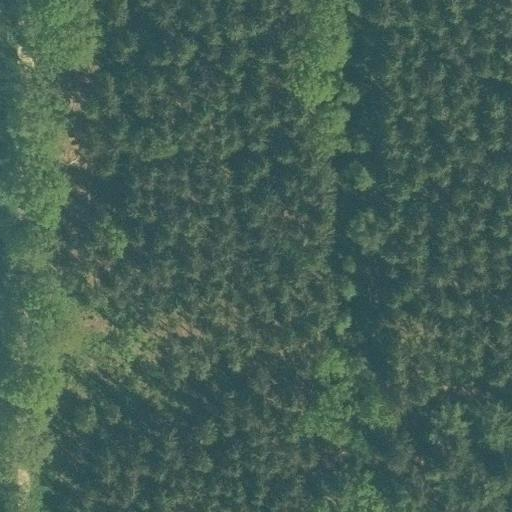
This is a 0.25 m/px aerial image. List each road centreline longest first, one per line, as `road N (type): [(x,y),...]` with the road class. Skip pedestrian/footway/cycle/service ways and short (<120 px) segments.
road 1 (track): [(20,0),(21,511)]
road 2 (track): [(386,511),(383,393),(511,383)]
